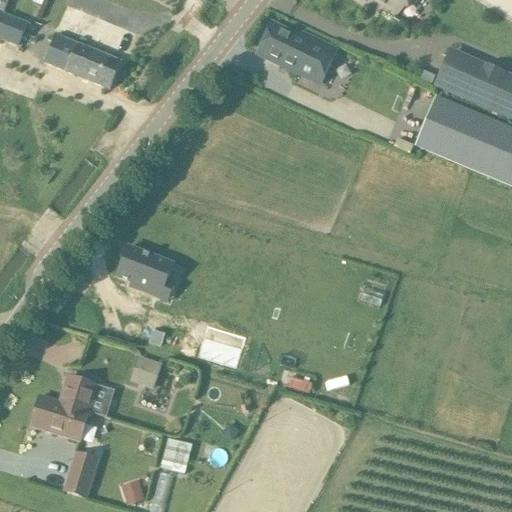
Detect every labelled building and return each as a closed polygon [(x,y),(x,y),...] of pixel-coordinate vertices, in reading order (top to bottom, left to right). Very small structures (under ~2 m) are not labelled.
[(372,0),(397,15),(405,0),(361,0),(365,2),(366,0),(372,0)] [(0,41),(18,49),(28,25),(0,13),(0,41)] [(271,25),(257,56),(320,86),(337,51),(296,32),(294,36),(271,25)] [(84,49),(55,37),(44,64),(65,73),(65,74),(110,92),(121,64),(84,49)] [(450,88),(449,92),(510,118),(511,112),(511,80),(502,76),(502,75),(486,67),(485,68),(463,59),(461,62),(448,57),(437,82),(450,88)] [(511,129),(436,97),(414,147),(511,188),(511,129)] [(0,106),(0,147),(4,149),(18,114),(0,106)] [(18,114),(4,149),(23,157),(37,122),(18,114)] [(22,158),(42,167),(57,129),(38,120),(37,122),(23,157),(22,158)] [(3,185),(0,192),(0,194),(6,197),(10,188),(3,185)] [(13,200),(17,191),(10,188),(6,197),(13,200)] [(174,286),(167,283),(173,267),(128,249),(116,279),(131,285),(130,288),(136,291),(152,297),(167,303),(174,286)] [(153,332),(150,344),(161,347),(165,335),(153,332)] [(242,351),(204,338),(197,357),(235,370),(242,351)] [(137,360),(130,381),(153,389),(160,368),(137,360)] [(61,405),(87,413),(95,388),(92,387),(93,384),(91,383),(87,381),(83,380),(80,380),(79,383),(69,380),(61,405)] [(87,413),(61,405),(40,399),(33,420),(45,424),(42,432),(79,443),(88,413),(87,413)] [(228,426),(221,438),(232,445),(239,434),(228,426)] [(158,468),(184,475),(192,445),(166,438),(158,468)] [(99,461),(75,454),(63,494),(87,502),(99,461)] [(151,511),(167,511),(174,476),(158,474),(151,511)] [(138,484),(121,489),(127,509),(144,504),(138,484)]
